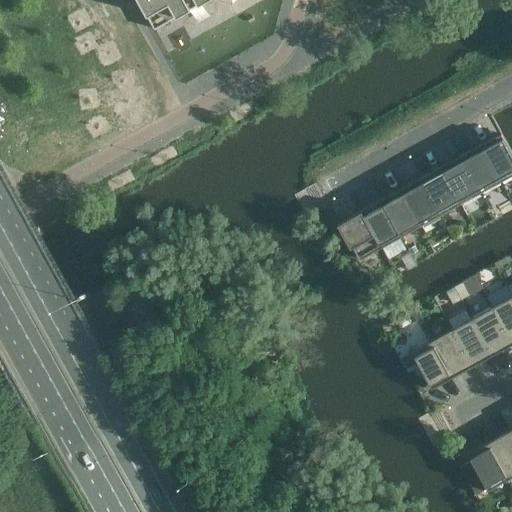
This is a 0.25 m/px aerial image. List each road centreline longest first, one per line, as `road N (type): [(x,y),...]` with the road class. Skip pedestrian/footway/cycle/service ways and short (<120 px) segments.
road 1 (trunk): [(0,286),(124,511)]
road 2 (residential): [(326,188),(511,85)]
road 3 (trunk): [(101,406),(0,223)]
road 4 (trunk): [(181,511),(131,422),(101,406)]
road 5 (trunk): [(159,511),(101,406)]
